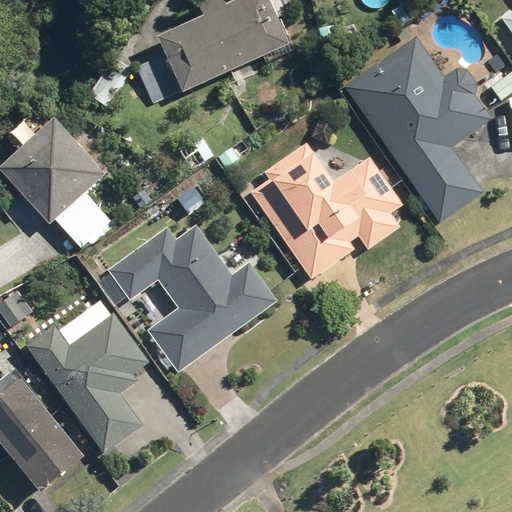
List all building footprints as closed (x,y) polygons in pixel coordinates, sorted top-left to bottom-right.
[(285,0),(239,0),(154,45),(182,97),(304,33),(285,0)] [(345,91),(440,227),(485,197),(453,151),(494,122),(476,99),(479,88),(469,73),(458,71),(446,81),(417,40),(345,91)] [(511,75),(495,89),(504,102),(511,96),(511,75)] [(313,140),(329,148),(343,119),(326,111),(313,140)] [(55,225),(80,252),(110,224),(83,196),(104,177),(55,124),(0,174),(0,175),(51,229),(55,225)] [(180,154),(193,173),(215,159),(202,139),(180,154)] [(251,196),(312,284),(356,254),(349,243),(357,238),(368,255),(401,232),(392,218),(403,210),(370,163),(336,188),(307,146),(265,176),(270,183),(251,196)] [(217,159),(227,171),(236,164),(227,152),(217,159)] [(149,335),(179,377),(279,304),(251,266),(233,279),(197,230),(177,244),(168,231),(109,274),(111,278),(97,288),(114,310),(127,301),(131,306),(160,285),(180,312),(149,335)] [(0,307),(0,315),(11,331),(32,316),(18,295),(0,307)] [(27,352),(104,459),(143,431),(119,399),(138,386),(133,380),(149,369),(113,319),(69,351),(55,332),(27,352)] [(0,448),(41,499),(85,464),(23,386),(19,389),(11,380),(0,388),(0,448)]
